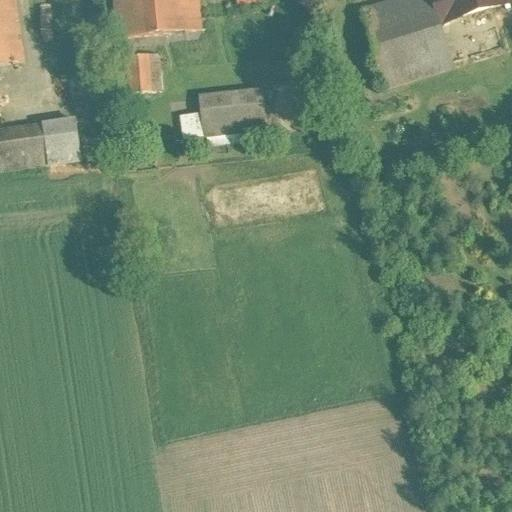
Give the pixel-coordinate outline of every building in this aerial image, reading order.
[(0,0),(0,75),(23,73),(14,0),(0,0)] [(118,0),(124,43),(206,34),(202,0),(118,0)] [(236,0),(238,12),(259,10),(257,0),(236,0)] [(501,16),(497,0),(423,0),(431,29),(362,48),(376,97),(405,89),(417,133),(511,106),(511,78),(509,68),(453,83),(439,33),(501,16)] [(157,54),(123,55),(125,105),(159,103),(157,54)] [(261,83),(202,89),(207,137),(266,132),(261,83)] [(79,114),(0,127),(0,180),(88,165),(79,114)]
